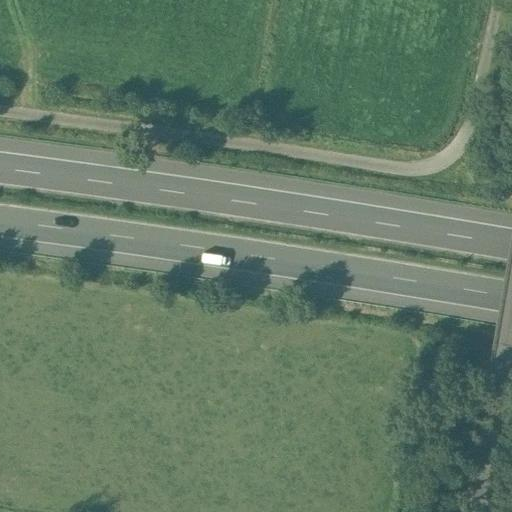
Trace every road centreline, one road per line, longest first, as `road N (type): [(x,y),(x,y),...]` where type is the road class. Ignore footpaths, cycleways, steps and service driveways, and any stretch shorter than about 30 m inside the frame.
road 1 (unclassified): [(0,102),(435,160),(457,150),(474,119),(499,0)]
road 2 (motorway): [(511,236),(0,158)]
road 3 (motorway): [(0,215),(511,292)]
road 4 (unclassified): [(511,287),(472,511)]
